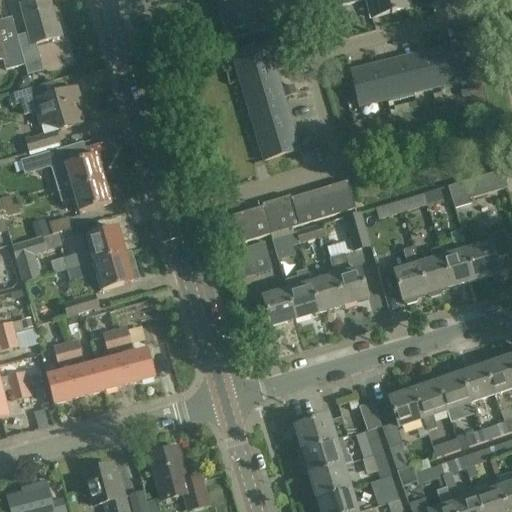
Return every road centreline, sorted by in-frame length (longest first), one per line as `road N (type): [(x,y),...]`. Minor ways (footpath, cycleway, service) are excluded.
road 1 (residential): [(168,213),(335,168),(311,65),(317,56),(457,16)]
road 2 (residential): [(511,315),(223,400)]
road 3 (residential): [(0,459),(223,400)]
road 4 (tertiary): [(168,213),(104,0)]
road 5 (tertiary): [(223,400),(168,213)]
